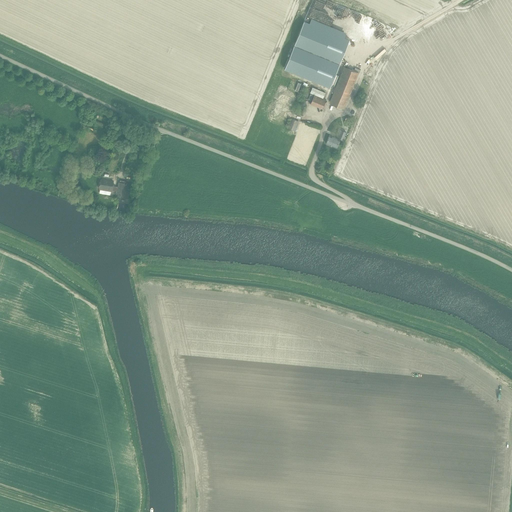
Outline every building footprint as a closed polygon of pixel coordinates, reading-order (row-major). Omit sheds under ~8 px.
[(330,87),(350,39),(345,37),(310,23),(305,20),(289,59),(288,58),(284,68),(285,68),(330,87)] [(379,48),(384,35),(381,34),(376,47),(379,48)] [(359,72),(354,70),(344,66),(330,102),(340,106),(344,108),(359,72)] [(313,87),(310,92),(323,98),(325,93),(313,87)] [(322,109),(326,100),(314,95),(311,104),(322,109)] [(317,113),(315,119),(324,122),(326,116),(317,113)] [(292,119),(288,128),(294,130),(297,121),(292,119)] [(337,148),(340,139),(343,140),(346,132),(341,130),(338,138),(330,135),(326,143),(337,148)] [(108,152),(111,143),(102,140),(99,148),(108,152)] [(128,199),(129,189),(130,184),(119,182),(118,188),(110,187),(111,179),(107,179),(107,180),(103,180),(102,185),(101,189),(109,190),(118,191),(117,197),(128,199)]
